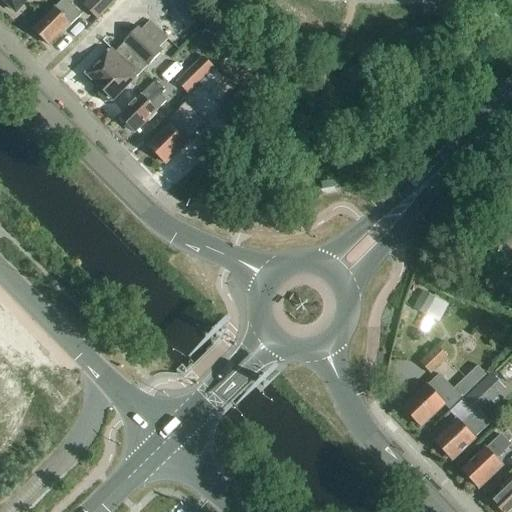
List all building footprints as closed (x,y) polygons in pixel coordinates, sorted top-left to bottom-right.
[(1,0),(16,13),(27,1),(28,0),(1,0)] [(65,0),(64,0),(63,1),(33,31),(48,46),(62,32),(64,34),(71,27),(70,26),(81,16),(65,0)] [(88,0),(83,6),(96,19),(115,0),(88,0)] [(110,50),(86,76),(100,90),(99,97),(105,104),(112,103),(138,76),(161,52),(159,50),(169,40),(150,22),(140,32),(138,29),(114,54),(110,50)] [(209,26),(201,34),(207,40),(215,32),(209,26)] [(211,47),(220,57),(227,50),(218,41),(211,47)] [(186,75),(176,85),(187,96),(214,69),(205,59),(187,76),(186,75)] [(156,82),(119,118),(135,134),(148,120),(150,122),(156,116),(154,114),(166,102),(161,97),(166,92),(156,82)] [(215,117),(229,131),(253,108),(239,94),(215,117)] [(169,126),(148,147),(166,165),(187,144),(181,137),(196,122),(186,112),(170,127),(169,126)] [(413,310),(426,317),(435,299),(422,292),(413,310)] [(437,347),(419,364),(430,375),(448,358),(437,347)] [(427,387),(403,409),(420,428),(444,405),(449,410),(461,398),(462,399),(487,376),(478,367),(453,390),(439,375),(427,387)] [(449,425),(451,427),(434,442),(451,461),(475,440),(474,440),(484,431),(485,431),(491,425),(484,418),(500,402),(497,399),(504,393),(504,389),(491,374),(464,400),(463,399),(449,413),(455,419),(450,424),(449,425)] [(485,449),(462,471),(478,489),(501,467),(495,460),(510,445),(501,436),(486,450),(485,449)] [(491,502),(501,511),(511,511),(511,479),(503,488),(504,489),(491,502)]
